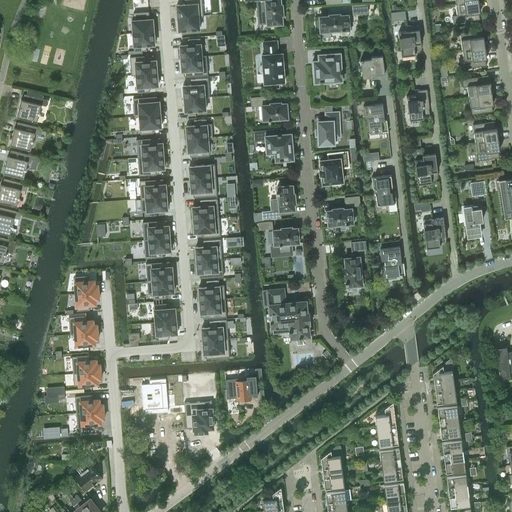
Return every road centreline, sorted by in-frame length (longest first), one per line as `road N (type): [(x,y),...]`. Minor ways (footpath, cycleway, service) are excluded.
road 1 (residential): [(107,352),(189,346),(163,0)]
road 2 (residential): [(351,366),(325,330),(295,0)]
road 3 (residential): [(157,511),(351,366)]
road 4 (residential): [(351,366),(457,280),(511,259)]
road 5 (residential): [(107,352),(117,511)]
road 6 (residential): [(432,511),(413,371)]
road 7 (unknown): [(214,469),(192,413),(189,346)]
